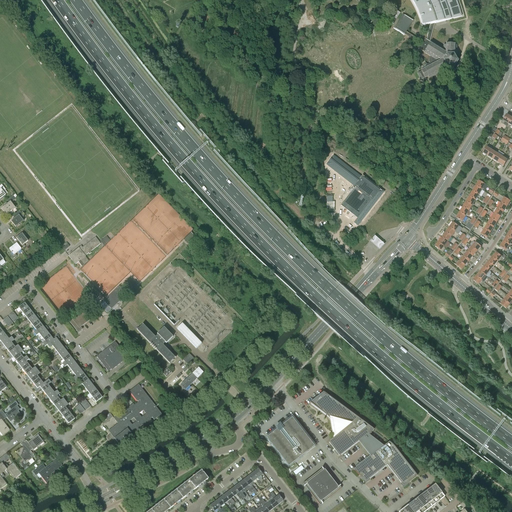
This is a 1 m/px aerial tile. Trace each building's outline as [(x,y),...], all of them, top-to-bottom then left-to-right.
[(411,0),(412,1),(419,13),(423,27),(430,25),(426,40),(425,39),(423,43),(406,32),(413,21),(402,14),(394,28),(393,29),(404,36),(404,35),(421,45),(419,49),(424,53),(430,57),(429,59),(428,62),(430,64),(427,66),(426,65),(425,63),(423,67),(424,67),(421,69),(422,71),(421,71),(421,72),(417,74),(420,80),(425,78),(425,79),(428,77),(429,79),(446,70),(446,69),(453,69),(458,62),(454,56),(456,55),(456,46),(454,46),(454,45),(453,45),(453,44),(451,44),(451,43),(448,43),(446,43),(446,45),(445,45),(443,45),(443,50),(431,42),(430,43),(430,42),(434,27),(433,27),(433,24),(462,16),(456,0),(411,0)] [(294,5),(288,1),(285,5),(292,9),(294,5)] [(400,13),(396,10),(389,21),(393,24),(400,13)] [(508,124),(511,118),(506,115),(503,121),(508,124)] [(488,157),(492,150),(486,147),(482,153),(488,157)] [(497,154),(492,150),(488,157),(493,160),(497,154)] [(502,157),(497,154),(493,160),(498,163),(502,157)] [(356,187),(341,206),(357,218),(355,220),(359,223),(384,192),(380,189),(378,191),(334,157),(327,165),(356,187)] [(502,157),(498,163),(504,167),(508,161),(502,157)] [(482,190),(485,185),(479,181),(476,187),(482,190)] [(479,196),(482,190),(476,187),(472,192),(479,196)] [(475,201),(479,196),(472,192),(469,197),(475,201)] [(7,201),(9,203),(1,209),(6,215),(15,208),(11,203),(16,199),(15,199),(17,197),(15,195),(13,196),(7,201)] [(472,206),(475,201),(469,197),(466,202),(472,206)] [(501,203),(507,207),(510,202),(504,198),(501,203)] [(335,210),(335,201),(326,201),(326,210),(335,210)] [(469,212),(472,206),(466,202),(463,208),(469,212)] [(501,203),(497,208),(504,212),(507,207),(501,203)] [(466,217),(469,212),(463,208),(459,213),(466,217)] [(504,212),(497,208),(494,214),(500,218),(504,212)] [(14,219),(11,222),(15,228),(23,221),(21,219),(24,217),(22,214),(20,212),(19,211),(12,217),(14,219)] [(466,217),(459,213),(456,218),(462,222),(466,217)] [(494,214),(491,219),(497,223),(500,218),(494,214)] [(497,223),(491,219),(488,224),(494,228),(497,223)] [(464,238),(466,236),(462,233),(460,232),(462,229),(459,226),(459,227),(453,223),(449,228),(455,232),(458,234),(460,236),(464,238)] [(488,224),(484,229),(490,233),(494,228),(488,224)] [(449,228),(446,233),(451,237),(455,232),(449,228)] [(490,233),(484,229),(481,235),(487,239),(490,233)] [(451,237),(446,233),(442,238),(448,242),(451,237)] [(16,244),(21,250),(25,247),(23,245),(28,241),(22,234),(16,238),(18,241),(16,243),(16,244)] [(374,234),(369,240),(379,249),(384,244),(374,234)] [(509,246),(511,241),(511,240),(506,236),(503,242),(509,246)] [(81,246),(68,256),(75,265),(78,262),(82,267),(88,261),(85,257),(86,257),(85,256),(88,253),(89,254),(91,253),(90,252),(100,244),(95,237),(82,248),(81,246)] [(442,238),(438,243),(444,247),(448,242),(442,238)] [(471,247),(477,252),(481,247),(475,242),(471,247)] [(506,251),(509,246),(503,242),(500,247),(506,251)] [(441,251),(444,247),(438,243),(435,247),(441,251)] [(21,250),(16,244),(9,250),(11,252),(9,254),(13,259),(17,256),(15,254),(21,250)] [(477,252),(471,247),(467,252),(473,257),(477,252)] [(473,257),(467,252),(463,257),(469,262),(473,257)] [(496,252),(492,257),(498,262),(502,257),(503,259),(505,256),(501,253),(499,255),(496,252)] [(469,262),(463,257),(459,262),(465,266),(469,262)] [(492,257),(488,262),(494,267),(498,262),(492,257)] [(465,266),(459,262),(456,265),(462,270),(465,266)] [(494,267),(488,262),(484,267),(490,272),(494,267)] [(490,272),(484,267),(480,272),(486,276),(490,272)] [(486,276),(480,272),(476,276),(482,281),(484,283),(488,278),(486,276)] [(482,281),(476,276),(473,280),(479,285),(482,281)] [(129,290),(133,286),(128,281),(124,285),(129,290)] [(103,301),(111,309),(127,294),(119,286),(103,301)] [(501,298),(493,291),(490,295),(493,298),(495,295),(499,299),(501,298)] [(509,305),(504,300),(500,304),(506,309),(509,305)] [(22,313),(29,308),(25,303),(19,308),(22,313)] [(32,313),(29,308),(22,313),(26,318),(32,313)] [(72,320),(69,322),(78,333),(81,331),(79,329),(90,320),(83,312),(72,320)] [(26,318),(30,323),(38,317),(37,315),(35,317),(32,313),(26,318)] [(30,323),(35,328),(41,324),(38,320),(40,318),(38,317),(30,323)] [(36,336),(39,334),(47,328),(46,326),(44,328),(41,324),(35,328),(37,331),(34,333),(36,336)] [(182,324),(177,329),(196,349),(201,344),(182,324)] [(136,330),(149,343),(150,344),(150,343),(151,344),(150,345),(151,346),(151,345),(152,346),(151,347),(152,347),(153,346),(154,347),(153,348),(153,349),(154,348),(155,349),(154,350),(155,350),(156,349),(157,350),(156,351),(169,364),(170,364),(169,364),(175,358),(175,359),(175,358),(162,345),(165,343),(166,344),(173,337),(164,328),(157,334),(158,335),(155,338),(142,325),(137,330),(136,330)] [(48,329),(47,328),(39,334),(43,339),(49,335),(46,331),(48,329)] [(0,345),(1,346),(9,340),(4,334),(0,336),(0,340),(1,343),(0,343),(0,345)] [(50,343),(58,337),(57,335),(52,339),(49,335),(43,339),(45,342),(43,344),(45,347),(47,345),(50,343)] [(59,339),(58,337),(50,343),(47,345),(50,349),(52,347),(54,349),(60,344),(57,340),(59,339)] [(11,338),(9,340),(1,346),(2,348),(4,346),(7,350),(13,345),(11,343),(14,341),(11,338)] [(125,360),(118,350),(120,348),(115,342),(111,346),(96,357),(108,372),(111,369),(112,370),(125,360)] [(54,349),(58,354),(67,348),(65,346),(63,348),(60,344),(54,349)] [(13,345),(7,350),(10,354),(8,355),(9,357),(20,349),(18,345),(15,348),(13,345)] [(68,350),(67,348),(58,354),(63,360),(69,355),(66,351),(68,350)] [(20,349),(9,357),(11,359),(13,357),(16,361),(22,356),(20,354),(23,352),(20,349)] [(187,365),(194,359),(189,354),(183,360),(187,365)] [(64,367),(67,365),(75,359),(74,357),(72,359),(69,355),(63,360),(65,362),(62,364),(64,367)] [(22,356),(16,361),(19,365),(17,367),(18,368),(26,362),(29,360),(27,356),(24,359),(22,356)] [(76,360),(75,359),(67,365),(71,371),(77,366),(74,362),(76,360)] [(24,372),(30,367),(26,362),(18,368),(19,370),(21,368),(24,372)] [(71,371),(76,376),(84,370),(83,368),(80,370),(77,366),(71,371)] [(35,367),(32,370),(30,367),(24,372),(27,376),(25,378),(26,379),(38,371),(35,367)] [(168,368),(163,374),(166,377),(172,372),(168,368)] [(192,374),(197,379),(203,373),(198,368),(192,374)] [(80,382),(86,377),(83,373),(85,372),(84,370),(76,376),(73,379),(75,382),(78,380),(80,382)] [(38,371),(26,379),(28,381),(30,379),(33,383),(39,378),(37,376),(40,374),(38,371)] [(191,385),(197,379),(192,374),(186,380),(191,385)] [(80,382),(84,387),(92,381),(91,380),(89,381),(86,377),(80,382)] [(43,384),(39,378),(33,383),(36,387),(34,389),(35,390),(43,384)] [(41,389),(44,392),(50,388),(48,385),(51,383),(48,380),(43,384),(35,390),(36,392),(41,389)] [(191,385),(186,380),(180,385),(185,390),(191,385)] [(94,383),(92,381),(84,387),(88,392),(94,388),(92,384),(94,383)] [(161,413),(142,389),(138,385),(129,392),(137,401),(138,401),(138,402),(131,408),(130,406),(114,419),(118,424),(108,431),(119,446),(132,436),(131,434),(133,432),(134,434),(142,428),(141,427),(143,425),(144,427),(151,421),(150,419),(152,418),(153,419),(161,413)] [(50,388),(44,392),(47,396),(45,398),(46,400),(54,393),(52,390),(54,389),(52,386),(50,388)] [(98,393),(94,388),(88,392),(92,397),(98,393)] [(54,393),(46,400),(47,401),(49,399),(52,403),(59,399),(57,396),(60,394),(57,391),(54,393)] [(98,393),(92,397),(96,402),(102,398),(98,393)] [(374,430),(328,396),(324,393),(323,393),(324,393),(310,404),(310,403),(310,404),(326,416),(328,417),(329,419),(331,421),(335,426),(337,425),(338,427),(335,429),(337,431),(340,429),(341,431),(342,432),(329,443),(339,456),(360,440),(372,455),(353,470),(354,470),(362,478),(361,479),(366,483),(369,481),(368,480),(387,465),(401,484),(401,485),(403,488),(407,484),(416,476),(417,477),(417,476),(394,447),(394,446),(393,445),(392,444),(391,444),(389,442),(383,446),(369,435),(373,430),(374,430)] [(59,399),(52,403),(55,407),(53,409),(55,411),(66,402),(63,399),(60,401),(59,399)] [(15,402),(14,403),(8,407),(11,410),(5,415),(2,411),(0,412),(0,413),(4,419),(7,417),(10,422),(15,419),(16,420),(21,416),(18,411),(19,410),(17,406),(18,405),(15,402)] [(66,402),(55,411),(56,412),(58,410),(61,415),(68,410),(65,407),(68,405),(66,402)] [(68,410),(61,415),(65,419),(71,415),(68,410)] [(2,421),(4,419),(0,413),(0,418),(0,419),(0,418),(0,432),(2,436),(10,430),(2,421)] [(110,413),(100,421),(103,425),(113,417),(110,413)] [(71,415),(65,419),(68,424),(74,419),(71,415)] [(279,425),(276,428),(277,429),(266,438),(288,467),(314,447),(292,418),(280,427),(279,425)] [(26,441),(24,443),(30,451),(32,449),(33,450),(43,442),(38,435),(28,443),(26,441)] [(28,453),(30,451),(24,443),(21,444),(23,447),(16,452),(24,462),(20,464),(24,469),(30,464),(28,462),(33,458),(28,453)] [(39,473),(42,477),(47,484),(54,479),(51,475),(62,466),(57,459),(45,468),(42,464),(32,472),(35,476),(39,473)] [(4,466),(6,469),(7,470),(6,470),(14,479),(21,474),(13,463),(8,467),(6,465),(4,466)] [(303,484),(320,505),(341,488),(325,467),(303,484)] [(259,480),(261,483),(264,482),(261,479),(262,478),(261,476),(262,475),(258,469),(253,473),(258,479),(257,479),(259,481),(259,480)] [(201,471),(189,481),(195,489),(208,479),(201,471)] [(258,479),(253,473),(248,476),(253,482),(257,479),(258,479)] [(243,480),(248,486),(253,482),(248,476),(243,480)] [(239,484),(243,490),(248,486),(243,480),(239,484)] [(183,499),(195,489),(189,481),(176,491),(183,499)] [(234,487),(238,493),(243,490),(239,484),(234,487)] [(435,485),(430,488),(440,501),(444,497),(435,485)] [(229,491),(234,497),(236,495),(240,500),(241,499),(242,498),(240,495),(238,493),(234,487),(229,491)] [(435,504),(440,501),(430,488),(426,492),(435,504)] [(183,499),(176,491),(164,500),(170,509),(183,499)] [(224,495),(233,505),(235,504),(231,499),(234,497),(229,491),(224,495)] [(426,492),(421,495),(431,508),(435,504),(426,492)] [(272,493),(270,495),(278,505),(283,501),(278,495),(276,497),(272,493)] [(220,498),(224,504),(227,502),(230,507),(233,505),(224,495),(220,498)] [(273,509),(278,505),(270,495),(268,496),(271,501),(269,503),(273,509)] [(421,495),(417,499),(426,511),(431,508),(421,495)] [(224,504),(220,498),(215,502),(219,508),(224,504)] [(417,499),(412,502),(419,511),(424,511),(426,511),(417,499)] [(152,511),(166,511),(170,509),(164,500),(151,510),(152,511)] [(268,511),(269,511),(273,509),(269,503),(266,505),(263,500),(260,502),(268,511)] [(219,508),(215,502),(210,506),(212,509),(215,511),(217,510),(218,511),(222,511),(221,510),(219,508)] [(258,508),(259,510),(260,511),(268,511),(260,502),(258,504),(260,507),(258,508)] [(419,511),(412,502),(408,506),(412,511),(419,511)]
